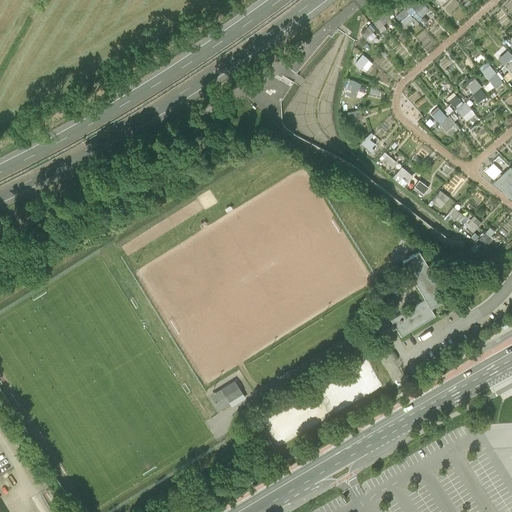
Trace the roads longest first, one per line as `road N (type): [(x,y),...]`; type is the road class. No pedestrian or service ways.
road 1 (motorway): [(0,196),(159,108),(313,0)]
road 2 (motorway): [(280,0),(148,90),(0,173)]
road 3 (secondary): [(243,511),(511,355)]
road 4 (track): [(372,0),(271,91)]
